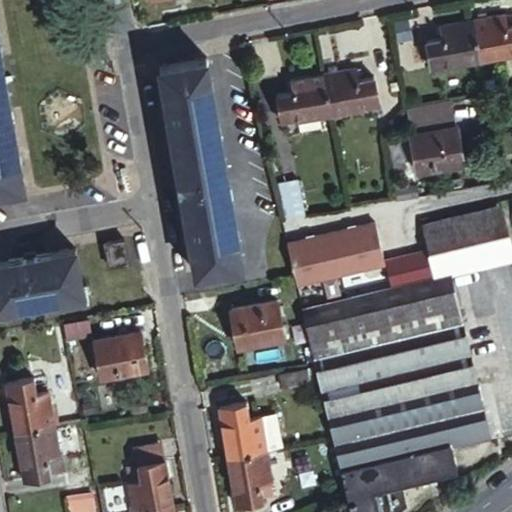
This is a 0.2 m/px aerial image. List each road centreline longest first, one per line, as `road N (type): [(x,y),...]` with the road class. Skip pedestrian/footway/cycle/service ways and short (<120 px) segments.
road 1 (residential): [(153,201),(206,511)]
road 2 (residential): [(127,47),(380,0)]
road 3 (residential): [(127,47),(153,201)]
road 4 (residential): [(153,201),(0,229)]
